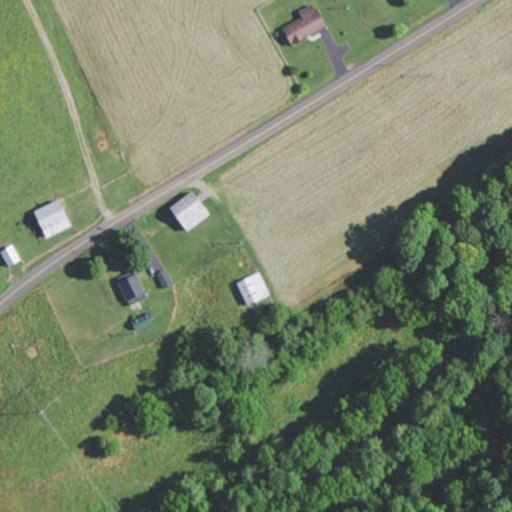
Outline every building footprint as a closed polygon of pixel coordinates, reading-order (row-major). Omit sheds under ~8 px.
[(302,18),(282,28),(291,45),(326,27),(314,3),(298,11),(302,18)] [(187,231),(209,215),(192,191),(169,207),(187,231)] [(72,225),(58,199),(33,212),(47,238),(72,225)] [(247,305),(270,295),(260,272),(237,282),(247,305)] [(118,283),(129,306),(148,297),(137,274),(118,283)]
